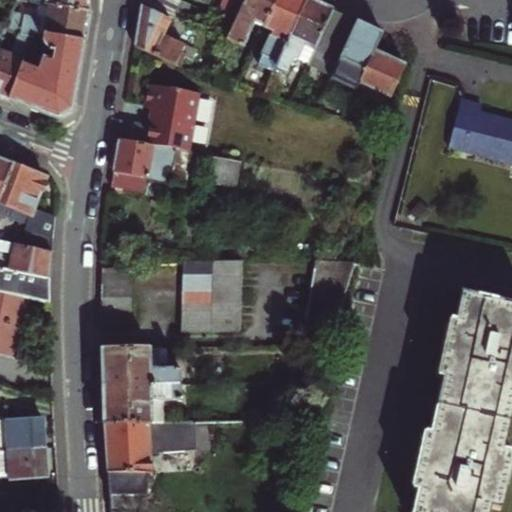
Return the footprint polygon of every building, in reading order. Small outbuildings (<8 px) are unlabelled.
[(16,0),(50,6),(89,13),(88,0),(16,0)] [(144,0),(142,16),(136,48),(163,60),(177,66),(182,69),(187,58),(194,61),(199,47),(166,31),(175,10),(178,0),(144,0)] [(182,0),(178,0),(175,10),(199,22),(205,10),(182,0)] [(210,0),(208,5),(220,11),(226,0),(210,0)] [(226,0),(220,11),(234,18),(242,0),(226,0)] [(242,0),(234,18),(222,40),(237,47),(248,23),(260,29),(273,0),(242,0)] [(256,64),(271,71),(305,0),(304,0),(273,0),(260,29),(271,33),(256,64)] [(282,77),(288,63),(294,60),(303,65),(304,63),(329,12),(317,6),(305,0),(271,71),(282,77)] [(89,13),(50,6),(47,19),(27,16),(26,20),(12,17),(8,27),(7,31),(18,34),(33,38),(34,34),(45,35),(84,42),(85,35),(89,13)] [(340,17),(329,12),(304,63),(330,76),(355,24),(340,17)] [(0,48),(7,31),(8,27),(0,24),(0,48)] [(355,24),(330,76),(327,81),(355,93),(357,88),(371,56),(380,36),(368,31),(355,24)] [(0,96),(10,100),(23,64),(33,38),(18,34),(10,56),(0,52),(0,96)] [(75,91),(84,42),(45,35),(43,42),(49,50),(55,52),(53,62),(43,58),(39,70),(23,64),(10,100),(60,119),(72,112),(75,91)] [(371,56),(357,88),(388,101),(403,69),(388,63),(371,56)] [(177,66),(163,60),(162,65),(175,71),(177,66)] [(282,77),(271,71),(260,93),(272,97),(282,77)] [(151,113),(195,121),(201,89),(150,79),(148,93),(146,102),(153,103),(151,113)] [(318,100),(313,111),(343,122),(346,114),(318,100)] [(457,105),(447,153),(511,167),(511,125),(499,123),(477,118),(479,110),(457,105)] [(195,121),(151,113),(151,116),(147,116),(147,118),(143,138),(191,147),(195,121)] [(119,134),(143,138),(147,118),(123,114),(121,123),(119,134)] [(113,166),(140,171),(185,180),(191,148),(119,135),(116,151),(113,166)] [(239,157),(210,152),(206,177),(234,182),(239,157)] [(0,160),(0,196),(12,165),(0,160)] [(12,165),(0,196),(0,203),(32,215),(46,178),(28,172),(12,165)] [(113,166),(110,180),(138,185),(140,171),(113,166)] [(25,231),(22,246),(51,253),(52,237),(25,231)] [(0,250),(13,253),(10,271),(49,279),(50,268),(51,253),(22,246),(0,241),(0,250)] [(213,261),(213,273),(241,273),(241,260),(213,261)] [(314,260),(312,274),(351,275),(353,260),(314,260)] [(181,261),(181,273),(213,273),(213,261),(181,261)] [(134,265),(103,265),(102,281),(134,282),(134,265)] [(10,271),(0,268),(0,353),(14,357),(18,337),(26,297),(49,303),(49,279),(10,271)] [(181,273),(180,287),(212,287),(213,273),(181,273)] [(213,273),(212,287),(241,287),(241,273),(213,273)] [(312,274),(310,289),(349,289),(351,275),(312,274)] [(134,282),(102,281),(102,288),(102,297),(133,297),(134,282)] [(180,287),(180,301),(212,301),(212,287),(180,287)] [(241,287),(212,287),(212,301),(241,302),(241,287)] [(310,289),(308,303),(347,304),(349,289),(310,289)] [(511,511),(511,303),(469,293),(461,321),(457,320),(441,380),(449,382),(437,433),(431,431),(415,493),(422,495),(418,511),(511,511)] [(133,297),(102,297),(102,311),(133,312),(133,297)] [(180,301),(179,317),(212,317),(212,301),(180,301)] [(241,302),(212,301),(212,317),(241,317),(241,302)] [(347,304),(308,303),(306,318),(345,318),(347,304)] [(133,312),(102,311),(102,327),(132,326),(133,312)] [(212,317),(179,317),(179,331),(212,331),(212,317)] [(212,317),(212,331),(241,331),(241,317),(212,317)] [(345,318),(306,318),(304,333),(342,334),(345,318)] [(342,334),(304,333),(302,347),(340,347),(342,334)] [(104,366),(104,385),(184,386),(184,366),(163,366),(156,366),(156,347),(103,346),(104,366)] [(184,386),(104,385),(105,404),(106,425),(156,425),(156,401),(184,401),(184,386)] [(0,420),(0,450),(43,447),(42,432),(41,418),(0,420)] [(111,511),(140,511),(140,499),(145,499),(144,477),(148,476),(147,453),(193,454),(193,425),(156,425),(106,425),(107,443),(110,498),(111,511)] [(43,447),(0,450),(0,478),(9,478),(9,480),(45,479),(44,465),(43,447)]
